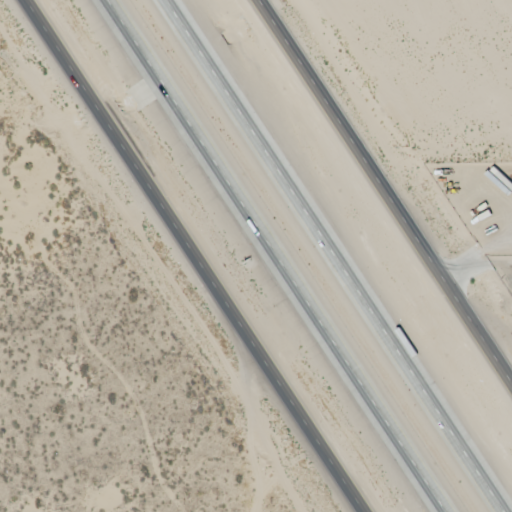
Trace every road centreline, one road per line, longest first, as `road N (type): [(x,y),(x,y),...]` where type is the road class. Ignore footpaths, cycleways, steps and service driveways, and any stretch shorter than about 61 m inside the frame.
road 1 (motorway): [(106,0),(444,511)]
road 2 (secondary): [(26,0),(364,511)]
road 3 (motorway): [(502,511),(165,0)]
road 4 (secondary): [(511,382),(259,0)]
